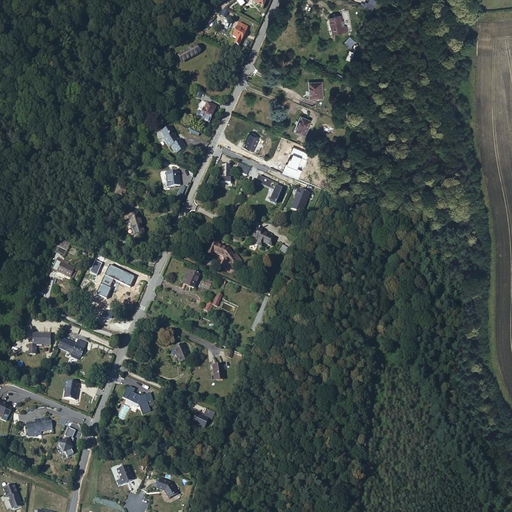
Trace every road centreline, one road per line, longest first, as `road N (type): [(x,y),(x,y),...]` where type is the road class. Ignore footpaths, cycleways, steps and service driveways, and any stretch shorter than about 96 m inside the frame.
road 1 (residential): [(274,0),(124,348),(72,511)]
road 2 (track): [(385,260),(359,511)]
